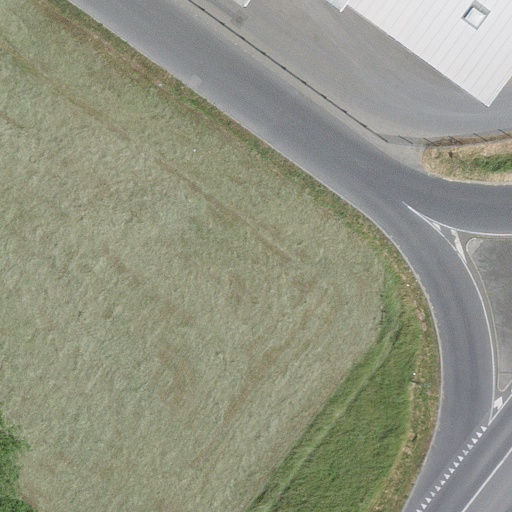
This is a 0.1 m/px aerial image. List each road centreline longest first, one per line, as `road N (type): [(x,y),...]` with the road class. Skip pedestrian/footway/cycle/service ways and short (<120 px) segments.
road 1 (unclassified): [(362,170),(430,251),(457,304),(467,348),(459,511)]
road 2 (unclassified): [(123,0),(362,170)]
road 3 (unclassified): [(511,209),(443,201),(362,170)]
